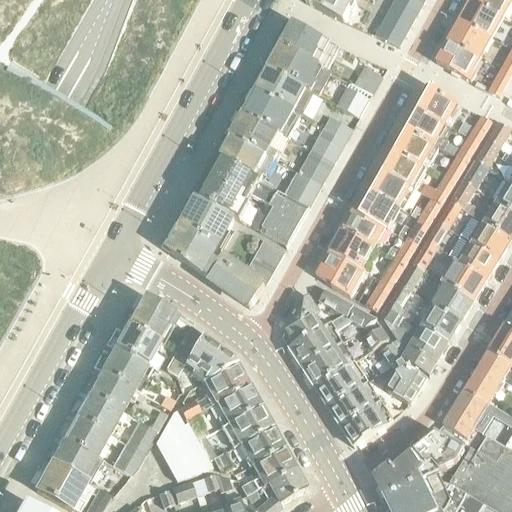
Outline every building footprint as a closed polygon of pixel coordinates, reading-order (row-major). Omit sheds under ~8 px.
[(343,25),(356,0),(308,0),(306,6),(343,25)] [(409,0),(397,0),(393,8),(417,19),(423,7),(409,0)] [(511,0),(472,0),(472,2),(504,20),(511,5),(511,0)] [(472,2),(460,23),(492,41),(504,20),(472,2)] [(411,30),(417,19),(393,8),(387,19),(411,30)] [(387,19),(381,30),(405,40),(411,30),(387,19)] [(480,62),(492,41),(460,23),(448,44),(480,62)] [(295,27),(282,49),(318,69),(330,46),(295,27)] [(376,40),(392,47),(399,50),(405,40),(381,30),(376,40)] [(474,74),(480,62),(448,44),(436,66),(471,85),(476,75),(474,74)] [(321,70),(318,69),(282,49),(281,51),(282,51),(281,52),(279,51),(274,61),(276,62),(275,63),(270,73),(312,96),(318,87),(313,84),(321,70)] [(511,52),(499,72),(511,79),(511,77),(511,52)] [(359,72),(350,86),(372,99),(387,72),(371,64),(365,75),(359,72)] [(511,79),(499,72),(489,90),(477,84),(475,87),(487,93),(499,100),(511,79)] [(303,112),(312,96),(270,73),(269,73),(268,73),(261,85),(262,86),(257,95),(295,116),(300,118),(303,112)] [(462,109),(427,90),(416,110),(450,129),(462,109)] [(347,91),(337,109),(359,122),(370,104),(347,91)] [(301,119),(295,116),(257,95),(256,97),(254,96),(248,107),(250,108),(245,118),(288,142),(301,119)] [(416,110),(404,131),(438,150),(443,153),(448,145),(443,142),(450,129),(416,110)] [(238,131),(233,140),(273,162),(276,164),(288,142),(245,118),(244,120),(241,119),(235,129),(238,131)] [(458,133),(468,139),(480,146),(492,125),(482,119),(475,131),(463,124),(458,133)] [(329,120),(323,131),(347,144),(353,133),(329,120)] [(500,151),(506,155),(511,158),(511,149),(504,145),(511,132),(498,126),(488,144),(500,151)] [(310,154),(334,167),(347,144),(323,131),(310,154)] [(427,170),(438,150),(404,131),(393,152),(427,170)] [(468,139),(456,160),(467,166),(480,146),(468,139)] [(265,177),(273,162),(233,140),(231,143),(229,142),(223,152),(226,153),(220,163),(259,184),(263,177),(265,177)] [(0,200),(8,200),(18,198),(24,196),(36,192),(47,188),(55,185),(63,181),(42,184),(40,185),(37,186),(35,186),(32,185),(30,184),(27,183),(25,181),(17,143),(0,146),(0,200)] [(492,165),(500,151),(488,144),(475,164),(488,172),(496,177),(500,170),(492,165)] [(418,185),(427,170),(393,152),(381,173),(412,190),(415,183),(418,185)] [(310,154),(298,176),(322,189),(334,167),(310,154)] [(511,158),(506,155),(503,159),(511,165),(510,168),(511,169),(511,174),(507,184),(511,186),(511,158)] [(455,186),(467,166),(456,160),(444,180),(455,186)] [(200,192),(192,199),(199,202),(234,221),(241,225),(251,208),(246,206),(251,198),(273,210),(262,230),(268,233),(265,239),(287,251),(290,246),(309,212),(281,196),(259,184),(220,163),(219,165),(204,192),(203,194),(200,192)] [(475,164),(463,184),(476,192),(488,172),(475,164)] [(415,192),(412,190),(381,173),(369,194),(400,211),(403,212),(415,192)] [(322,189),(298,176),(296,175),(284,197),(309,211),(322,189)] [(420,194),(431,201),(442,207),(455,186),(444,180),(436,193),(425,186),(420,194)] [(461,212),(480,223),(484,216),(468,205),(476,192),(463,184),(450,205),(461,212)] [(511,186),(507,184),(495,203),(511,213),(511,186)] [(369,194),(358,215),(388,232),(400,211),(369,194)] [(430,228),(442,207),(431,201),(424,213),(415,208),(410,217),(419,221),(430,228)] [(183,230),(170,255),(203,278),(204,276),(212,282),(211,284),(250,311),(265,290),(273,277),(279,266),(285,255),(264,244),(258,255),(252,265),(245,276),(224,261),(220,266),(212,261),(217,251),(234,221),(199,202),(183,230)] [(511,213),(495,203),(482,224),(511,242),(511,213)] [(446,212),(438,225),(448,232),(461,212),(450,205),(446,212)] [(387,234),(388,232),(358,215),(354,213),(343,234),(376,252),(381,244),(379,243),(385,233),(387,234)] [(398,237),(407,242),(417,249),(430,228),(419,221),(412,233),(403,228),(398,237)] [(511,242),(482,224),(470,245),(500,263),(511,242)] [(425,246),(436,252),(448,232),(438,225),(425,246)] [(376,254),(376,252),(343,234),(331,255),(362,272),(373,253),(376,254)] [(394,262),(405,269),(417,249),(407,242),(399,254),(390,249),(386,258),(394,262)] [(487,283),(500,263),(470,245),(457,265),(487,283)] [(425,246),(413,267),(424,273),(432,259),(447,267),(445,271),(447,273),(441,284),(443,285),(475,304),(487,283),(457,265),(436,252),(425,246)] [(362,272),(331,255),(317,280),(332,289),(332,290),(351,301),(354,303),(359,294),(355,292),(358,287),(355,285),(362,272)] [(394,262),(382,283),(393,289),(405,269),(394,262)] [(400,287),(411,294),(424,273),(413,267),(400,287)] [(365,309),(377,316),(393,289),(382,283),(373,297),(365,292),(357,304),(365,309)] [(475,304),(443,285),(431,306),(434,307),(462,325),(475,304)] [(400,287),(387,308),(400,316),(400,315),(398,314),(407,300),(411,294),(400,287)] [(319,304),(342,318),(347,321),(353,310),(325,294),(319,304)] [(172,332),(178,321),(172,317),(144,301),(143,303),(139,301),(140,300),(139,300),(131,314),(132,314),(133,313),(136,315),(127,332),(159,349),(160,347),(162,347),(171,332),(172,332)] [(283,341),(290,352),(327,327),(309,300),(305,303),(304,302),(283,341)] [(434,307),(421,328),(450,346),(462,325),(434,307)] [(389,332),(397,344),(394,347),(404,363),(406,364),(430,378),(450,346),(421,328),(414,324),(407,335),(396,329),(399,325),(396,324),(400,316),(387,308),(381,319),(389,332)] [(376,323),(353,310),(347,321),(342,318),(327,327),(290,352),(302,372),(342,346),(335,335),(352,324),(365,332),(377,324),(376,323)] [(511,369),(511,331),(505,327),(504,328),(505,328),(489,354),(488,354),(488,355),(511,369)] [(188,329),(172,357),(187,365),(203,339),(201,338),(188,329)] [(389,343),(381,331),(365,342),(373,354),(389,343)] [(127,332),(114,354),(146,372),(159,349),(127,332)] [(221,352),(203,339),(187,365),(184,369),(192,374),(189,379),(205,387),(239,370),(237,366),(236,366),(233,363),(234,362),(221,352)] [(355,366),(342,346),(302,372),(314,390),(347,369),(348,370),(355,366)] [(392,371),(404,363),(394,347),(381,355),(392,371)] [(114,354),(102,376),(134,395),(142,379),(146,382),(150,374),(146,372),(114,354)] [(511,373),(510,372),(511,369),(488,355),(465,394),(464,393),(464,394),(505,419),(507,417),(490,406),(505,381),(511,384),(511,373)] [(166,374),(176,380),(177,381),(184,369),(187,365),(172,357),(165,370),(167,372),(166,374)] [(392,371),(397,379),(387,395),(409,408),(417,400),(421,393),(428,382),(404,368),(406,364),(404,363),(392,371)] [(314,390),(328,411),(361,390),(348,370),(347,369),(314,390)] [(250,390),(239,370),(205,387),(210,397),(195,405),(194,404),(179,412),(180,414),(186,426),(197,420),(197,419),(212,412),(217,409),(250,390)] [(102,376),(89,399),(121,418),(134,395),(102,376)] [(341,430),(381,404),(368,385),(361,390),(328,411),(341,430)] [(261,410),(250,390),(217,409),(228,429),(261,410)] [(502,424),(505,419),(464,394),(444,429),(443,429),(467,444),(485,414),(502,424)] [(89,399),(76,422),(109,440),(121,418),(89,399)] [(160,407),(169,413),(174,405),(164,399),(160,407)] [(393,423),(381,404),(341,430),(349,443),(354,451),(387,429),(387,428),(393,423)] [(273,431),(261,410),(228,429),(222,432),(233,453),(239,449),(273,431)] [(137,426),(156,437),(166,418),(158,414),(148,432),(137,426)] [(196,446),(187,428),(183,430),(176,416),(172,419),(155,450),(175,487),(211,474),(196,446)] [(197,446),(206,441),(208,440),(197,420),(186,426),(187,428),(197,446)] [(76,422),(63,445),(96,463),(109,440),(76,422)] [(124,449),(129,452),(143,459),(156,437),(137,426),(124,449)] [(284,452),(273,431),(239,449),(251,471),(284,452)] [(454,468),(458,462),(463,453),(436,437),(379,484),(378,488),(384,500),(425,481),(437,472),(439,475),(454,468)] [(487,438),(478,455),(496,465),(505,449),(487,438)] [(206,441),(197,446),(207,466),(213,464),(217,461),(206,441)] [(51,467),(80,484),(84,485),(96,463),(63,445),(51,467)] [(511,511),(511,453),(506,450),(505,449),(496,465),(477,497),(444,511),(482,511),(485,508),(492,511),(511,511)] [(478,455),(470,449),(467,455),(461,464),(469,470),(478,455)] [(143,459),(129,452),(126,457),(124,456),(119,466),(121,467),(116,474),(129,481),(135,474),(143,459)] [(296,473),(284,452),(251,471),(257,481),(251,484),(251,483),(240,489),(246,501),(296,473)] [(217,461),(213,464),(218,475),(223,476),(224,473),(230,469),(224,457),(217,461)] [(432,495),(425,481),(384,500),(389,511),(444,511),(469,470),(461,464),(443,495),(441,491),(432,495)] [(89,511),(92,508),(92,507),(91,506),(90,506),(85,503),(85,504),(77,499),(84,486),(84,485),(80,484),(51,467),(43,480),(40,478),(40,477),(32,491),(33,491),(34,490),(37,492),(36,494),(67,511),(89,511)] [(296,473),(246,501),(250,511),(282,511),(280,508),(282,507),(282,506),(291,501),(294,500),(294,499),(304,494),(307,493),(296,473)] [(218,492),(213,478),(203,482),(208,496),(218,492)] [(213,478),(218,492),(220,497),(232,493),(229,483),(213,478)] [(189,487),(194,499),(201,496),(197,484),(189,487)] [(195,502),(194,499),(189,487),(170,493),(176,509),(195,502)] [(99,492),(97,493),(99,494),(92,508),(89,511),(103,511),(111,499),(112,499),(116,493),(107,488),(103,494),(99,492)] [(166,495),(154,499),(158,511),(161,511),(171,509),(166,495)] [(250,511),(246,501),(238,503),(238,502),(224,507),(225,511),(250,511)]
